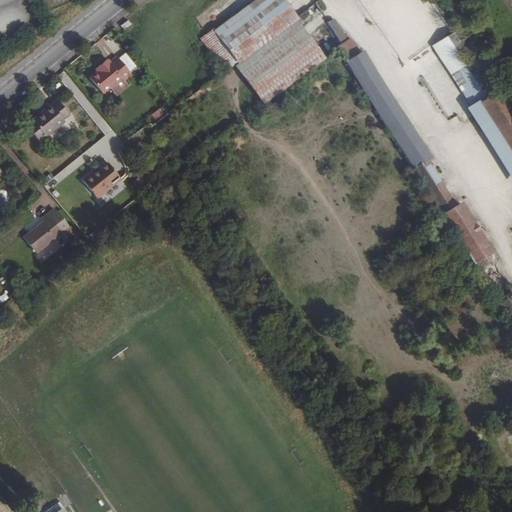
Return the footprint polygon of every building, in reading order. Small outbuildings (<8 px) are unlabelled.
[(267,0),(220,36),(239,61),(240,62),(299,18),(297,16),(285,0),(267,0)] [(342,44),(348,40),(329,11),(322,15),(342,44)] [(239,61),(236,63),(262,95),(324,48),(299,14),(297,16),(299,18),(240,62),(239,61)] [(452,60),(466,51),(454,32),(440,42),(452,60)] [(342,44),(338,47),(348,63),(362,53),(351,38),(348,40),(342,44)] [(482,41),(466,51),(488,83),(503,74),(482,41)] [(122,57),(132,70),(140,64),(130,51),(122,57)] [(348,63),(402,148),(419,136),(364,51),(362,53),(348,63)] [(491,90),(466,51),(452,60),(480,102),(494,93),(491,90)] [(134,73),(132,70),(122,57),(119,55),(112,60),(109,58),(103,63),(105,66),(101,70),(93,76),(104,91),(112,86),(119,94),(131,84),(127,79),(134,73)] [(491,90),(494,93),(501,88),(499,85),(491,90)] [(205,88),(186,102),(192,109),(211,95),(205,88)] [(501,88),(494,93),(480,102),(468,110),(462,114),(468,122),(506,97),(501,88)] [(511,106),(506,97),(473,119),(511,180),(511,106)] [(35,123),(44,134),(46,137),(65,122),(63,119),(70,114),(58,99),(32,119),(35,123)] [(155,120),(164,114),(160,109),(151,115),(155,120)] [(457,115),(449,120),(453,127),(461,123),(457,115)] [(37,139),(44,134),(35,123),(28,128),(37,139)] [(511,320),(511,289),(501,272),(486,250),(490,247),(461,202),(457,204),(429,161),(433,158),(419,136),(402,148),(511,320)] [(97,173),(94,169),(84,177),(99,196),(123,177),(110,159),(102,166),(103,168),(97,173)] [(100,164),(94,169),(97,173),(103,168),(102,166),(100,164)] [(59,175),(45,184),(48,190),(62,180),(59,175)] [(132,182),(138,190),(144,186),(139,178),(132,182)] [(49,215),(56,210),(53,206),(47,211),(49,215)] [(69,225),(56,210),(49,215),(47,211),(40,216),(42,219),(23,234),(35,251),(69,225)] [(448,258),(456,253),(440,228),(429,235),(432,241),(392,268),(398,275),(440,247),(448,258)] [(41,260),(70,242),(66,234),(37,252),(41,260)] [(477,292),(460,267),(453,271),(470,296),(477,292)]
